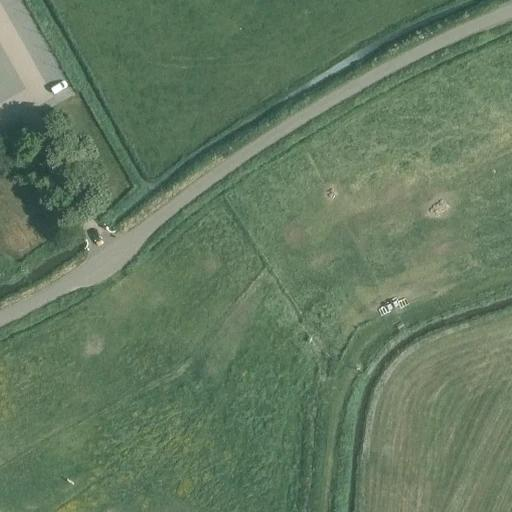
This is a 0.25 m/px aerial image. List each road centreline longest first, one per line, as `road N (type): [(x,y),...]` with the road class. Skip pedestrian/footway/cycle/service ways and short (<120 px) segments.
road 1 (unclassified): [(0,319),(90,272),(330,101),(511,12)]
road 2 (track): [(511,276),(411,314),(362,346),(340,395),(323,511)]
